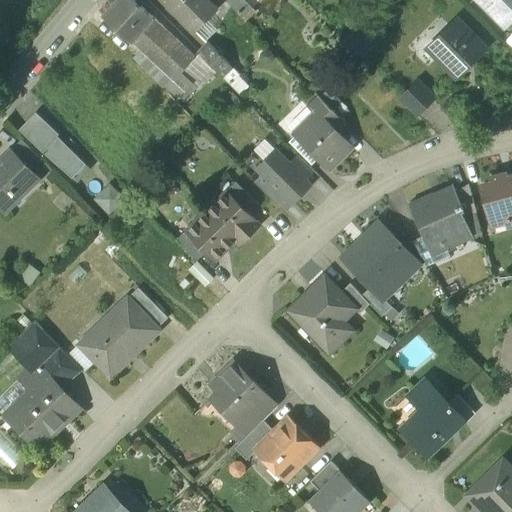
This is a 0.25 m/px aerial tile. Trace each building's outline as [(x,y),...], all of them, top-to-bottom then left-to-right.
[(153,18),(132,0),(117,0),(102,17),(130,43),(153,18)] [(217,10),(206,0),(161,0),(195,33),(217,10)] [(225,0),(245,18),(252,10),(241,0),(225,0)] [(511,0),(476,0),(504,27),(511,19),(508,15),(511,10),(511,0)] [(195,59),(153,18),(130,43),(140,52),(184,93),(193,85),(181,74),(195,59)] [(371,18),(341,45),(357,63),(387,36),(371,18)] [(485,48),(456,19),(427,48),(456,77),(465,68),(464,66),(471,59),(472,60),(485,48)] [(231,67),(209,44),(199,54),(230,86),(238,78),(229,69),(231,67)] [(184,93),(140,52),(133,59),(162,89),(164,87),(178,100),(184,93)] [(199,55),(195,58),(195,59),(181,74),(193,85),(197,88),(214,70),(199,55)] [(247,88),(238,78),(230,86),(239,96),(247,88)] [(435,98),(418,81),(400,99),(417,116),(435,98)] [(345,123),(318,96),(309,106),(317,114),(318,113),(336,132),(345,123)] [(239,127),(218,106),(202,122),(223,144),(239,127)] [(336,132),(318,113),(317,114),(296,136),(329,169),(352,147),(336,132)] [(57,136),(35,115),(20,129),(43,151),(72,176),(83,164),(69,152),(70,151),(56,138),(57,136)] [(41,160),(21,140),(10,151),(11,153),(12,152),(24,164),(23,164),(30,171),(41,160)] [(289,164),(276,151),(257,169),(263,175),(287,199),(291,203),(310,185),(306,180),(289,164)] [(30,171),(23,164),(24,164),(12,152),(11,153),(0,164),(0,203),(2,205),(14,193),(19,198),(38,179),(30,171)] [(298,155),(289,164),(306,180),(314,172),(298,155)] [(511,174),(505,176),(504,174),(492,178),(493,183),(481,187),(490,221),(505,217),(508,226),(511,224),(511,174)] [(287,199),(263,175),(254,183),(279,207),(287,199)] [(236,181),(175,240),(179,244),(189,234),(206,252),(215,261),(236,241),(240,245),(260,225),(248,211),(230,194),(239,185),(236,181)] [(97,199),(114,217),(128,204),(111,185),(97,199)] [(257,202),(239,185),(230,194),(248,211),(257,202)] [(452,185),(409,204),(422,235),(424,235),(431,250),(444,244),(446,248),(471,238),(462,218),(459,210),(463,209),(455,191),(452,185)] [(468,185),(455,191),(463,209),(459,210),(462,218),(476,212),(468,185)] [(402,246),(379,222),(342,258),(370,287),(381,298),(382,297),(415,266),(399,249),(402,246)] [(206,252),(189,234),(179,244),(197,262),(206,252)] [(341,292),(324,274),(310,287),(312,289),(289,312),(329,354),(345,339),(335,329),(356,309),(357,308),(341,292)] [(361,295),(349,283),(341,292),(357,308),(356,309),(359,313),(369,304),(361,295)] [(168,318),(138,287),(128,297),(157,328),(168,318)] [(381,298),(370,287),(361,295),(369,304),(381,316),(391,307),(382,297),(381,298)] [(128,297),(127,297),(78,344),(109,376),(133,353),(134,355),(159,330),(157,328),(128,297)] [(82,371),(34,322),(8,348),(29,371),(34,365),(40,371),(41,370),(47,376),(48,375),(61,389),(82,371)] [(252,381),(233,363),(221,374),(227,381),(211,397),(239,426),(240,425),(268,397),(252,381)] [(61,389),(48,375),(47,376),(7,415),(38,447),(79,407),(61,389)] [(450,405),(424,379),(408,394),(422,408),(402,428),(428,454),(450,434),(448,432),(461,420),(463,418),(450,405)] [(475,413),(459,396),(450,405),(463,418),(461,420),(465,423),(475,413)] [(268,397),(240,425),(249,435),(263,420),(278,406),(268,397)] [(317,447),(289,418),(275,432),(255,451),(283,480),(317,447)] [(249,435),(235,449),(246,460),(255,451),(275,432),(263,420),(249,435)] [(511,511),(511,469),(503,460),(468,493),(485,510),(484,511),(511,511)] [(331,461),(310,481),(319,490),(340,470),(331,461)] [(359,511),(370,501),(340,470),(319,490),(309,500),(320,511),(359,511)] [(126,511),(103,488),(78,511),(126,511)]
